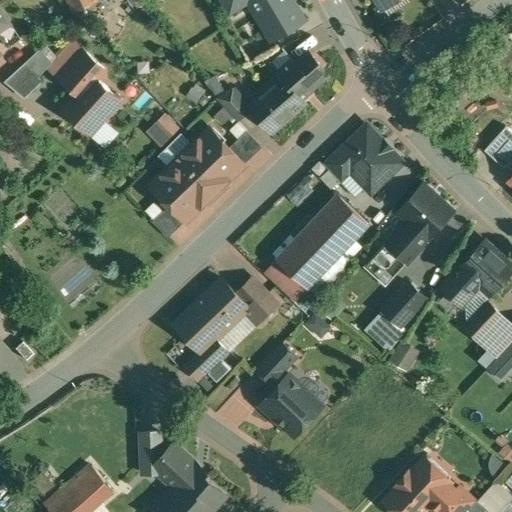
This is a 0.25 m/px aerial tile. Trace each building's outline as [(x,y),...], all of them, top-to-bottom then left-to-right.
[(70,0),(75,9),(94,0),(70,0)] [(225,0),(231,10),(248,0),(266,0),(272,9),(260,16),(273,39),(305,20),(293,0),(225,0)] [(0,8),(0,37),(6,46),(19,37),(8,21),(0,8)] [(105,68),(83,48),(58,75),(77,91),(63,106),(83,123),(109,122),(109,115),(122,100),(97,77),(105,68)] [(309,50),(297,62),(294,58),(280,71),(283,75),(284,75),(303,97),(321,80),(324,67),(309,50)] [(25,63),(5,81),(24,96),(41,80),(25,63)] [(283,75),(250,105),(273,132),(307,102),(303,97),(284,75),(283,75)] [(248,110),(231,89),(217,97),(238,119),(248,110)] [(148,90),(130,105),(139,116),(157,102),(148,90)] [(167,116),(152,130),(165,143),(179,128),(167,116)] [(239,121),(231,129),(239,138),(248,130),(239,121)] [(365,122),(337,148),(353,165),(369,182),(370,183),(398,156),(365,122)] [(211,127),(182,155),(217,193),(226,184),(227,181),(246,163),(230,147),(211,127)] [(248,130),(230,147),(245,163),(263,146),(248,130)] [(337,148),(337,149),(327,159),(342,175),(353,165),(337,148)] [(217,193),(182,155),(152,184),(171,204),(186,219),(186,220),(206,201),(208,201),(217,193)] [(342,175),(310,205),(320,215),(278,259),(308,287),(370,221),(349,202),(369,182),(353,165),(342,175)] [(455,211),(424,182),(399,210),(415,225),(429,238),(430,239),(455,211)] [(155,201),(146,210),(155,218),(163,210),(155,201)] [(171,204),(154,220),(169,236),(186,219),(171,204)] [(405,228),(390,244),(408,261),(429,238),(415,225),(409,232),(405,228)] [(511,271),(511,264),(486,240),(461,267),(464,269),(480,284),(491,294),(511,271)] [(398,272),(377,253),(365,266),(386,285),(398,272)] [(464,269),(461,272),(460,271),(445,287),(462,303),(480,284),(464,269)] [(223,277),(175,322),(202,350),(203,351),(217,338),(245,311),(250,306),(237,292),(223,277)] [(253,277),(237,292),(250,306),(245,311),(257,323),(278,303),(253,277)] [(408,281),(384,308),(402,324),(426,298),(408,281)] [(334,296),(322,310),(332,319),(345,305),(334,296)] [(488,301),(466,324),(483,340),(504,317),(488,301)] [(401,330),(383,314),(369,329),(387,345),(401,330)] [(217,338),(203,351),(202,350),(185,365),(198,378),(228,349),(217,338)] [(406,340),(393,359),(409,369),(422,351),(406,340)] [(283,342),(258,368),(277,387),(288,375),(283,370),(297,356),(283,342)] [(277,387),(260,405),(272,416),(275,416),(295,434),(322,405),(289,374),(288,375),(277,387)] [(237,376),(227,386),(231,390),(240,380),(237,376)] [(161,430),(142,431),(143,473),(152,472),(156,468),(153,465),(165,452),(161,448),(161,430)] [(205,472),(174,443),(165,452),(153,465),(156,468),(175,485),(155,507),(160,511),(210,511),(226,495),(203,474),(205,472)] [(448,483),(424,460),(427,457),(426,456),(413,469),(412,468),(394,487),(395,489),(385,500),(397,511),(422,511),(429,505),(436,511),(456,490),(449,484),(452,481),(451,480),(448,483)] [(93,465),(47,505),(52,511),(89,511),(114,491),(106,481),(106,480),(93,465)] [(50,486),(41,474),(34,480),(44,491),(50,486)] [(436,511),(466,511),(476,501),(461,486),(456,490),(436,511)] [(466,511),(489,511),(477,500),(466,511)]
